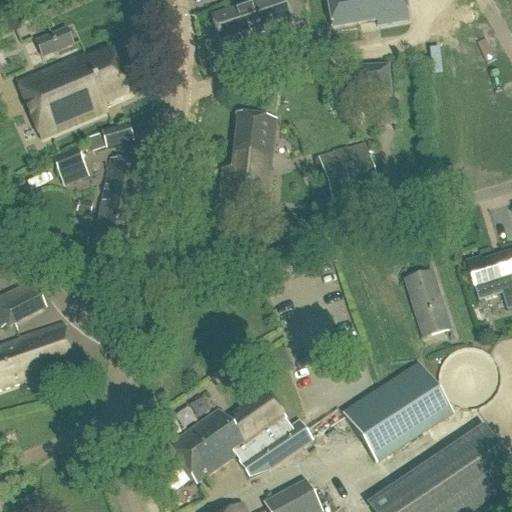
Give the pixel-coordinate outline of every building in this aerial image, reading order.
[(294,26),(284,0),(272,0),(211,21),(221,51),(230,48),(234,50),(243,46),(245,43),(294,26)] [(409,24),(404,0),(326,0),(332,32),(377,24),(378,30),(409,24)] [(71,50),(62,30),(32,44),(41,63),(71,50)] [(128,98),(111,58),(87,68),(84,60),(19,88),(43,143),(108,116),(104,108),(128,98)] [(388,98),(387,71),(348,73),(349,99),(388,98)] [(275,123),(238,118),(231,172),(223,171),(219,205),(267,211),(271,177),(269,177),(275,123)] [(378,199),(364,148),(318,161),(332,212),(378,199)] [(82,168),(75,152),(51,163),(59,179),(82,168)] [(148,170),(111,162),(92,253),(123,259),(134,206),(139,207),(148,170)] [(91,207),(78,204),(76,215),(89,218),(91,207)] [(509,312),(511,311),(511,252),(503,256),(504,258),(494,261),(493,259),(484,262),(483,258),(469,263),(470,267),(469,267),(480,303),(503,295),(509,312)] [(450,335),(433,276),(406,284),(424,343),(450,335)] [(47,310),(33,284),(0,301),(0,332),(0,333),(47,310)] [(79,373),(62,327),(16,343),(17,346),(0,352),(0,394),(36,382),(38,387),(79,373)] [(411,374),(336,427),(369,473),(444,420),(411,374)] [(217,413),(167,450),(196,489),(234,460),(239,466),(237,467),(248,482),(268,473),(312,442),(298,423),(289,430),(284,423),(285,422),(264,394),(224,423),(217,413)] [(477,511),(511,489),(511,474),(482,430),(366,508),(368,511),(477,511)] [(177,499),(194,486),(171,456),(154,469),(177,499)] [(308,490),(280,505),(284,511),(311,511),(318,508),(308,490)]
